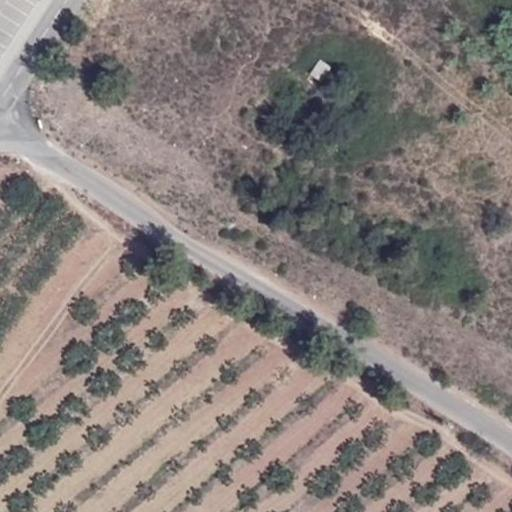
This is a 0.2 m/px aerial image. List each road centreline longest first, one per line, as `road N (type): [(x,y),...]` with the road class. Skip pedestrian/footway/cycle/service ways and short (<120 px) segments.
road 1 (tertiary): [(0,119),(511,454)]
road 2 (tertiary): [(76,0),(0,111)]
